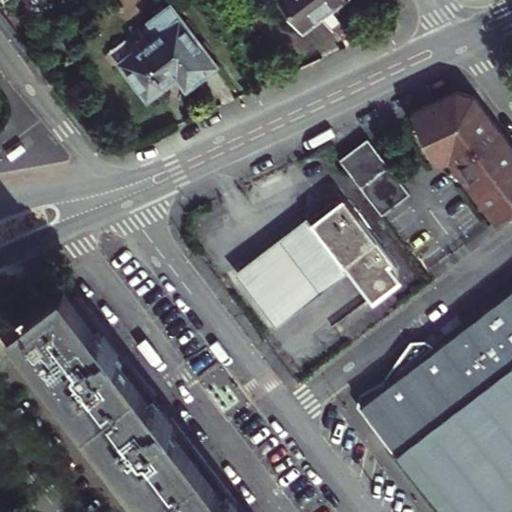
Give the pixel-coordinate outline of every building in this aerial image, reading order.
[(335,0),(279,0),(300,26),(322,9),(335,0)] [(150,98),(179,76),(189,69),(198,81),(209,74),(220,66),(173,4),(152,21),(163,34),(124,63),(150,98)] [(188,88),(198,81),(189,69),(179,76),(188,88)] [(447,87),(397,110),(426,167),(447,171),(497,230),(511,218),(511,144),(472,91),(447,87)] [(357,143),(329,163),(375,224),(403,203),(357,143)] [(295,226),(329,270),(358,307),(392,281),(330,199),(312,212),(295,226)] [(329,270),(295,226),(239,268),(273,313),(329,270)] [(22,330),(161,511),(248,511),(76,287),(68,293),(60,283),(14,319),(22,330)] [(511,310),(511,293),(502,301),(456,336),(471,342),(511,310)] [(511,511),(511,310),(471,342),(456,336),(447,333),(437,329),(426,346),(405,377),(364,393),(368,412),(371,419),(375,426),(385,439),(394,450),(441,511),(511,511)] [(161,511),(22,330),(6,342),(134,511),(161,511)]
